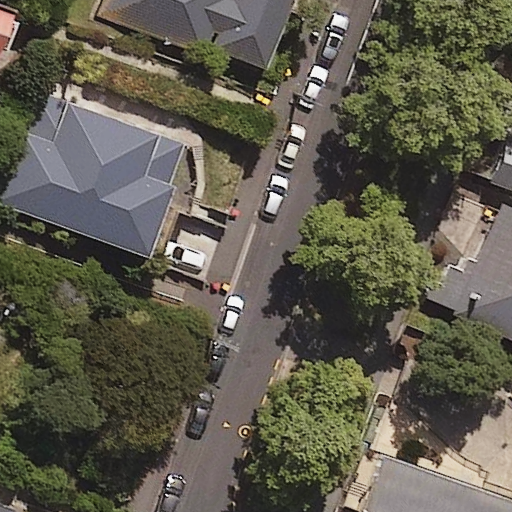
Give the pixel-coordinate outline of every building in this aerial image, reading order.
[(104,0),(98,17),(199,55),(201,48),(264,72),(291,0),(104,0)] [(0,41),(9,20),(0,15),(0,41)] [(154,141),(38,96),(0,193),(0,210),(147,268),(177,191),(140,177),(154,141)] [(511,129),(491,183),(511,191),(511,129)] [(511,209),(501,205),(452,315),(511,341),(511,209)] [(511,511),(511,503),(382,458),(363,511),(511,511)]
